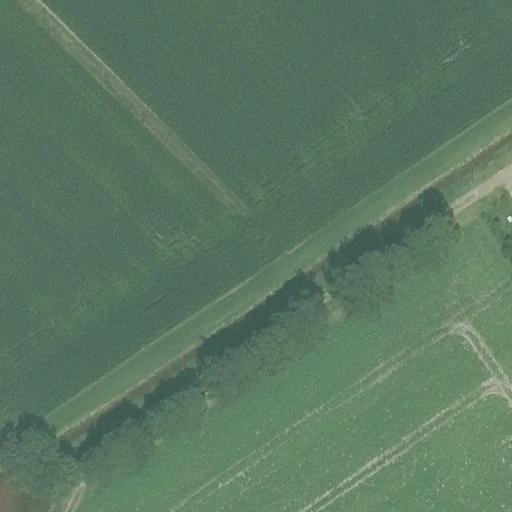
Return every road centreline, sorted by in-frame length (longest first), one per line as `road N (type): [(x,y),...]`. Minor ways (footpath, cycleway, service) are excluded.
road 1 (track): [(318,303),(83,466),(71,511)]
road 2 (residential): [(318,303),(511,171)]
